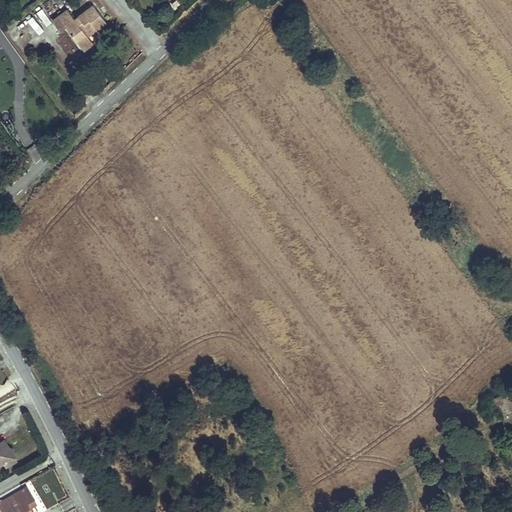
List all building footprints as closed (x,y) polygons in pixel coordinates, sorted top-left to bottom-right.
[(105,22),(93,5),(75,19),(68,9),(53,20),(60,30),(66,26),(83,49),(93,42),(87,35),(85,32),(89,30),(86,26),(91,22),(96,29),(105,22)] [(35,13),(46,26),(51,22),(40,9),(35,13)] [(33,16),(27,20),(37,34),(42,30),(33,16)] [(85,32),(87,35),(96,29),(91,22),(86,26),(89,30),(85,32)] [(511,399),(511,390),(507,383),(490,394),(499,407),(511,399)] [(0,464),(4,463),(6,466),(16,460),(12,453),(13,448),(9,447),(4,439),(0,441),(0,464)] [(26,486),(24,488),(30,497),(26,499),(30,506),(36,503),(26,486)] [(30,497),(24,488),(0,501),(0,507),(2,511),(33,511),(30,506),(26,499),(30,497)]
